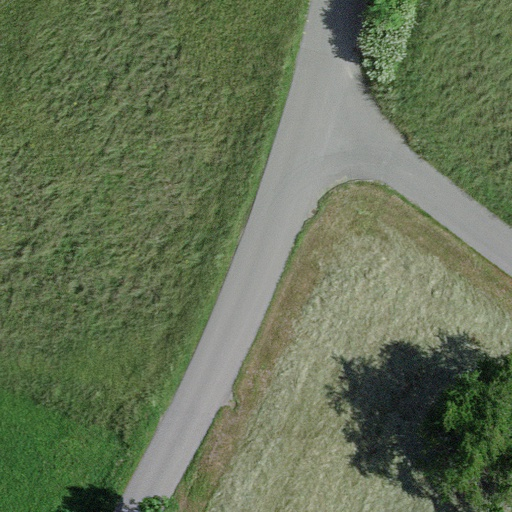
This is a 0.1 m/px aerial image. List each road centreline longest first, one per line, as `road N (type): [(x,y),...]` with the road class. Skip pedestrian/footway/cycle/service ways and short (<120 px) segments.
road 1 (unclassified): [(137,511),(276,221),(312,100)]
road 2 (unclassified): [(312,100),(511,252)]
